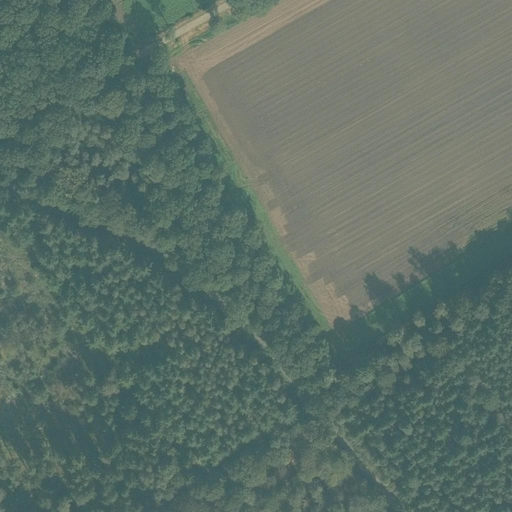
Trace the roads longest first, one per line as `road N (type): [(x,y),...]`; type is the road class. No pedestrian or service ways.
road 1 (unclassified): [(405,511),(207,295),(102,223),(0,187)]
road 2 (unclassified): [(0,130),(232,0)]
road 3 (track): [(310,405),(152,511)]
